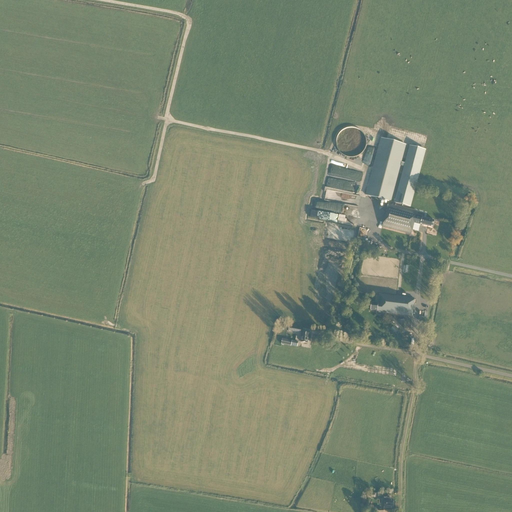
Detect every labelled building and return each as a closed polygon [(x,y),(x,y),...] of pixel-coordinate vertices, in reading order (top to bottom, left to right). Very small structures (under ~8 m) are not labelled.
[(355,128),(352,128),(348,128),(345,130),(342,132),(340,134),(338,137),(337,141),(337,144),(338,147),(339,151),(341,153),(344,156),(347,157),(350,158),(354,158),(357,157),(360,156),(363,153),(365,151),(366,147),(367,144),(367,140),(366,137),(364,134),(361,131),(358,130),(355,128)] [(389,202),(388,205),(382,228),(411,235),(414,224),(420,226),(433,229),(434,222),(422,219),(422,218),(416,216),(416,213),(395,207),(395,204),(390,203),(405,145),(381,138),(366,196),(389,202)] [(409,208),(424,151),(409,147),(405,163),(401,162),(400,166),(404,167),(395,204),(409,208)] [(324,200),(333,201),(335,189),(326,188),(324,200)] [(366,239),(367,229),(360,228),(358,237),(366,239)] [(414,299),(395,297),(380,295),(379,304),(378,304),(371,303),(370,310),(378,311),(382,312),(382,313),(412,316),(414,299)] [(310,334),(302,333),(301,342),(307,343),(307,341),(309,341),(310,334)] [(389,497),(384,496),(383,508),(391,508),(391,507),(393,507),(393,503),(391,502),(391,500),(389,500),(389,497)]
